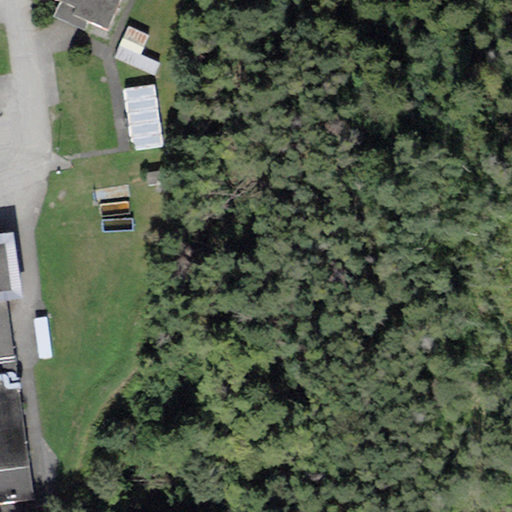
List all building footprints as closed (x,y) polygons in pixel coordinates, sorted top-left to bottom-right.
[(118,0),(62,0),(54,17),(85,31),(90,20),(107,27),(118,0)] [(128,27),(123,38),(144,47),(149,36),(128,27)] [(119,46),(114,57),(154,76),(159,64),(119,46)] [(156,87),(124,92),(133,152),(164,148),(156,87)] [(0,502),(34,499),(9,305),(23,303),(14,233),(0,235),(0,502)]
